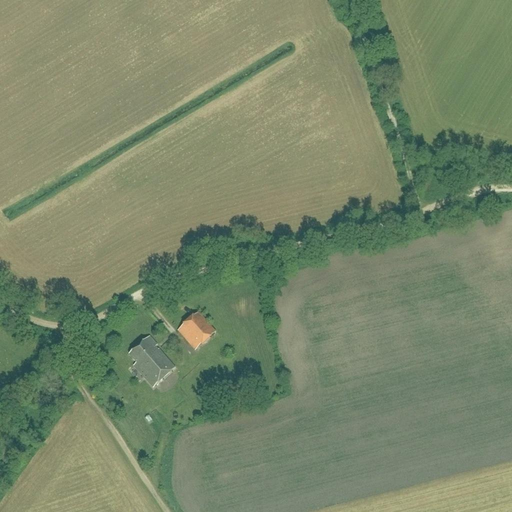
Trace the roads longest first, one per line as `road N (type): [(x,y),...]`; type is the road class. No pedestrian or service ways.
road 1 (track): [(106,314),(190,274),(418,214)]
road 2 (track): [(418,214),(349,0)]
road 3 (track): [(166,511),(69,365)]
